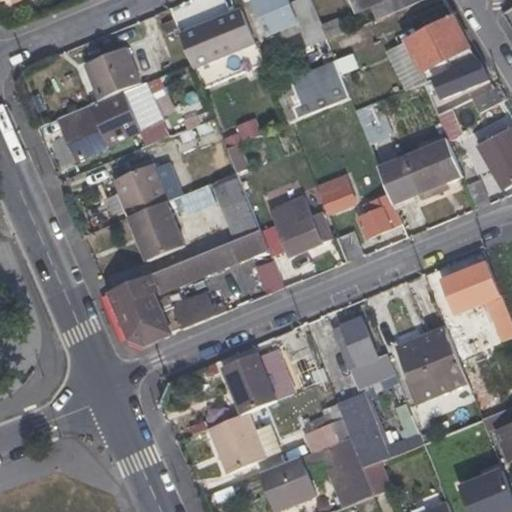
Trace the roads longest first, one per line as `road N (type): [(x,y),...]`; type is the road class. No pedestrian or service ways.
road 1 (residential): [(104,382),(511,219)]
road 2 (tertiary): [(0,144),(104,382)]
road 3 (residential): [(0,56),(134,0)]
road 4 (tertiary): [(112,400),(161,511)]
